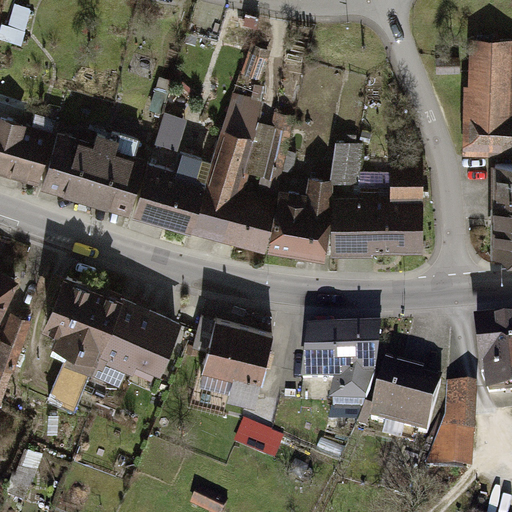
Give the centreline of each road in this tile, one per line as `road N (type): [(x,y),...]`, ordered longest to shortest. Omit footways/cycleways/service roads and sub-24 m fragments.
road 1 (secondary): [(0,210),(208,278),(279,291),(351,298),(460,291)]
road 2 (residential): [(460,291),(449,169),(382,0)]
